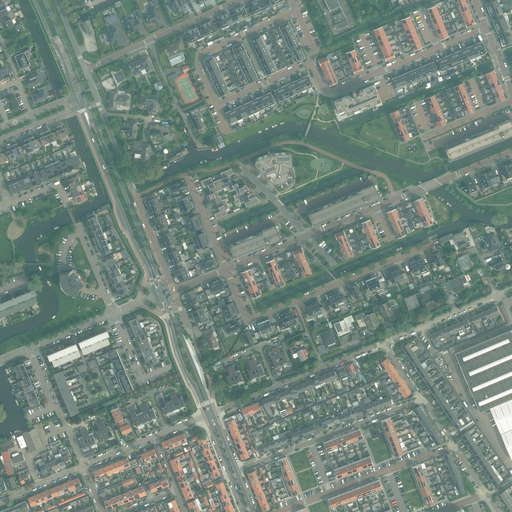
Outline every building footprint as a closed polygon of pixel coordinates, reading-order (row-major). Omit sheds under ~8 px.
[(159,6),(156,0),(154,0),(149,2),(151,7),(147,8),(149,13),(144,15),(148,24),(152,22),(153,23),(154,22),(153,22),(155,21),(156,21),(156,20),(160,19),(155,7),(159,6)] [(175,0),(170,2),(175,13),(184,9),(182,5),(186,3),(184,0),(175,0)] [(203,7),(199,0),(187,0),(190,5),(194,3),(196,9),(199,7),(200,8),(203,7)] [(253,5),(250,7),(254,16),(262,12),(256,0),(255,0),(253,1),(253,2),(252,2),(253,5)] [(256,0),(262,12),(269,9),(268,7),(265,0),(264,0),(262,1),(261,0),(256,0)] [(324,0),(329,11),(340,6),(337,0),(324,0)] [(489,0),(490,2),(486,4),(487,6),(486,6),(488,10),(499,5),(496,0),(489,0)] [(466,3),(456,7),(458,12),(469,8),(466,3)] [(427,9),(429,14),(438,11),(436,5),(427,9)] [(499,5),(488,10),(489,13),(491,15),(495,13),(496,16),(503,14),(499,5)] [(242,6),(239,8),(244,20),(249,18),(248,16),(251,15),(248,8),(245,9),(243,6),(242,7),(242,6)] [(0,16),(6,14),(8,16),(13,14),(12,10),(8,12),(6,7),(0,9),(0,16)] [(236,13),(233,15),(236,21),(239,20),(240,22),(244,20),(239,8),(235,9),(235,10),(234,10),(236,13)] [(469,8),(458,12),(461,17),(471,13),(469,8)] [(438,11),(429,14),(431,19),(440,16),(438,11)] [(338,30),(349,25),(347,20),(346,20),(342,12),(332,16),(336,24),(335,25),(338,30)] [(116,13),(104,18),(108,25),(119,20),(116,13)] [(227,13),(224,15),(229,25),(236,21),(233,15),(230,16),(229,13),(228,13),(227,13)] [(471,13),(461,17),(463,22),(473,18),(471,13)] [(15,17),(13,14),(8,16),(9,19),(1,23),(4,29),(14,24),(11,19),(15,17)] [(497,19),(493,21),(494,23),(493,24),(495,27),(506,22),(509,21),(507,15),(504,17),(503,14),(496,16),(497,19)] [(221,20),(218,22),(221,28),(225,26),(226,29),(230,27),(229,25),(224,15),(220,16),(221,17),(220,17),(221,20)] [(401,20),(403,25),(411,22),(409,16),(401,20)] [(440,16),(431,19),(433,24),(442,21),(440,16)] [(473,18),(463,22),(465,28),(469,26),(469,27),(473,26),(472,25),(475,24),(473,18)] [(133,19),(126,22),(126,23),(125,23),(128,28),(129,27),(131,32),(136,30),(136,29),(141,27),(138,19),(134,21),(133,19)] [(89,35),(94,32),(88,20),(83,22),(89,35)] [(210,21),(206,23),(212,35),(217,33),(216,31),(219,29),(216,23),(213,24),(211,21),(210,21)] [(442,21),(433,24),(435,29),(444,26),(442,21)] [(411,22),(403,25),(405,30),(414,27),(411,22)] [(506,22),(495,27),(496,30),(497,30),(498,33),(502,31),(503,33),(511,30),(510,31),(506,22)] [(17,32),(23,29),(21,23),(14,26),(17,32)] [(203,28),(201,29),(204,36),(206,35),(207,37),(212,35),(206,23),(203,24),(203,25),(202,25),(203,28)] [(281,26),(277,28),(280,33),(291,28),(289,23),(285,24),(285,23),(281,25),(281,26)] [(373,30),(375,35),(384,32),(382,26),(373,30)] [(444,26),(435,29),(437,34),(446,31),(444,26)] [(414,27),(405,30),(407,35),(416,31),(414,27)] [(105,40),(109,38),(110,43),(115,41),(116,43),(119,41),(118,39),(119,39),(117,33),(118,32),(116,28),(106,33),(102,34),(105,40)] [(195,28),(192,29),(196,40),(204,36),(201,29),(198,31),(197,28),(196,28),(195,28)] [(291,28),(280,33),(282,38),(293,33),(291,28)] [(189,35),(186,36),(187,39),(188,42),(189,43),(196,40),(192,29),(188,31),(187,32),(189,35)] [(504,36),(500,38),(501,41),(500,41),(502,45),(509,41),(510,42),(511,41),(511,33),(511,30),(503,33),(504,36)] [(416,31),(407,35),(409,40),(418,36),(416,31)] [(446,31),(437,34),(439,39),(448,36),(446,31)] [(384,32),(375,35),(377,40),(386,37),(384,32)] [(293,33),(282,38),(284,43),(295,38),(293,33)] [(254,38),(251,40),(253,45),(264,40),(262,35),(258,37),(258,36),(254,38)] [(418,36),(409,40),(411,45),(420,41),(418,36)] [(386,37),(377,40),(379,45),(388,42),(386,37)] [(295,38),(284,43),(286,48),(289,47),(298,42),(295,38)] [(182,52),(185,50),(180,40),(172,44),(173,46),(167,49),(171,57),(182,52)] [(264,40),(253,45),(255,50),(267,45),(264,40)] [(420,41),(411,45),(413,50),(422,47),(420,41)] [(476,41),(474,42),(475,44),(476,44),(480,55),(486,52),(484,48),(485,47),(483,44),(482,44),(482,42),(477,44),(476,41)] [(298,42),(289,47),(291,52),(300,47),(299,44),(299,45),(298,42)] [(388,42),(379,45),(382,50),(390,47),(388,42)] [(234,47),(233,48),(235,53),(244,49),(242,44),(238,46),(238,45),(234,47)] [(267,45),(255,50),(258,55),(269,50),(271,49),(269,44),(267,45)] [(476,44),(470,46),(475,58),(475,57),(480,55),(476,44)] [(21,69),(30,65),(28,60),(29,60),(29,59),(30,58),(29,58),(29,56),(28,56),(27,56),(26,56),(25,52),(31,50),(30,48),(29,45),(20,49),(22,53),(15,56),(21,69)] [(465,46),(463,46),(464,49),(469,60),(475,58),(470,46),(466,48),(465,46)] [(300,47),(291,52),(293,56),(302,52),(301,50),(302,50),(300,47)] [(390,47),(382,50),(384,55),(392,52),(390,47)] [(235,53),(233,54),(235,60),(237,59),(237,58),(246,54),(244,49),(235,53)] [(344,53),(347,59),(357,55),(355,49),(344,53)] [(464,49),(459,51),(463,61),(469,59),(464,49)] [(269,50),(258,55),(260,60),(269,56),(271,55),(269,50)] [(453,50),(452,51),(453,54),(453,53),(458,65),(459,65),(458,64),(463,61),(459,51),(455,53),(453,50)] [(171,57),(168,58),(171,66),(185,59),(182,52),(171,57)] [(293,56),(291,57),(293,63),(297,61),(298,62),(301,60),(301,59),(305,57),(302,52),(293,56)] [(392,52),(384,55),(386,60),(388,59),(389,60),(392,59),(392,58),(394,57),(392,52)] [(453,53),(448,56),(453,67),(458,65),(453,53)] [(246,54),(237,58),(237,59),(239,63),(247,60),(249,59),(246,54)] [(129,65),(132,73),(133,76),(141,72),(140,70),(145,68),(147,73),(154,70),(147,55),(141,58),(141,59),(129,65)] [(357,55),(347,59),(349,64),(359,60),(357,55)] [(442,55),(441,56),(442,58),(447,68),(452,66),(448,56),(443,57),(442,55)] [(208,60),(204,61),(206,67),(216,62),(216,63),(218,62),(215,56),(211,58),(211,57),(207,59),(208,60)] [(269,56),(260,60),(262,65),(271,61),(271,60),(269,56)] [(318,60),(320,65),(330,61),(328,56),(318,60)] [(442,58),(437,60),(438,62),(437,63),(439,66),(441,71),(447,68),(442,58)] [(239,63),(237,64),(240,69),(251,64),(249,59),(247,60),(239,63)] [(271,61),(262,65),(264,70),(276,64),(273,59),(271,60),(271,61)] [(359,60),(349,64),(351,69),(361,65),(359,60)] [(330,61),(320,65),(322,70),(332,66),(330,61)] [(427,61),(425,62),(426,64),(428,64),(432,76),(437,73),(436,69),(435,65),(434,65),(433,62),(428,64),(427,61)] [(216,62),(206,67),(209,71),(218,67),(216,63),(216,62)] [(5,66),(0,68),(5,80),(9,79),(7,76),(10,75),(9,74),(12,72),(8,63),(4,65),(5,66)] [(251,64),(240,69),(242,74),(253,69),(251,64)] [(276,64),(264,70),(267,75),(270,73),(271,74),(274,72),(274,71),(278,70),(276,64)] [(428,64),(423,66),(426,75),(431,73),(432,76),(428,64)] [(361,65),(351,69),(353,74),(357,72),(357,73),(361,72),(360,71),(363,70),(361,65)] [(417,65),(416,66),(417,68),(418,68),(422,80),(427,78),(423,66),(418,68),(417,65)] [(332,66),(322,70),(324,75),(334,71),(332,66)] [(218,67),(209,71),(211,76),(220,72),(218,67)] [(418,68),(413,70),(417,82),(422,80),(418,68)] [(110,69),(109,70),(117,86),(118,86),(121,83),(127,80),(122,69),(114,73),(113,73),(112,73),(112,74),(110,69)] [(253,69),(242,74),(244,79),(255,74),(253,69)] [(407,69),(406,70),(407,73),(408,72),(412,84),(417,82),(413,70),(408,72),(407,69)] [(493,70),(483,74),(485,79),(495,75),(493,70)] [(37,78),(39,77),(37,71),(28,75),(29,78),(25,80),(28,87),(39,83),(37,78)] [(220,72),(211,76),(213,81),(222,77),(225,76),(222,71),(220,72)] [(334,71),(324,75),(326,80),(336,76),(334,71)] [(408,72),(403,74),(407,86),(412,84),(408,72)] [(397,73),(396,74),(397,77),(398,76),(402,88),(402,86),(406,84),(407,86),(403,74),(398,76),(397,73)] [(255,74),(244,79),(246,84),(249,83),(250,82),(251,83),(255,81),(254,81),(258,79),(255,74)] [(301,75),(299,76),(301,79),(301,78),(306,88),(306,89),(312,87),(310,81),(311,81),(309,77),(308,78),(307,75),(302,78),(301,75)] [(495,75),(485,79),(487,84),(497,80),(495,75)] [(336,76),(326,80),(328,85),(339,81),(336,76)] [(398,76),(397,77),(392,79),(394,82),(393,83),(395,86),(397,90),(402,88),(398,76)] [(222,77),(213,81),(215,86),(225,82),(222,77)] [(301,79),(296,81),(301,91),(306,88),(301,78),(301,79)] [(164,86),(159,80),(153,85),(158,91),(164,86)] [(290,80),(288,81),(290,83),(291,83),(295,93),(301,91),(296,81),(292,83),(290,80)] [(497,80),(487,84),(489,88),(499,84),(497,80)] [(225,82),(215,86),(218,91),(227,87),(225,82)] [(290,83),(285,86),(290,96),(295,93),(291,83),(290,83)] [(462,83),(452,87),(454,92),(464,88),(462,83)] [(39,93),(32,96),(35,103),(39,101),(40,102),(43,100),(42,99),(43,99),(47,97),(45,92),(52,89),(50,84),(45,86),(45,87),(38,90),(39,93)] [(499,84),(489,88),(491,93),(501,89),(499,84)] [(279,85),(278,86),(279,89),(280,88),(285,99),(290,97),(290,96),(285,86),(281,88),(279,85)] [(334,101),(340,116),(374,103),(375,105),(382,102),(378,95),(376,90),(374,85),(358,91),(356,92),(355,90),(352,91),(352,92),(349,93),(349,95),(344,97),(338,100),(336,100),(334,101)] [(227,87),(218,91),(220,96),(224,95),(228,94),(227,93),(229,92),(227,87)] [(275,94),(273,94),(275,99),(277,98),(280,103),(286,101),(285,99),(280,88),(279,89),(274,91),(275,94)] [(464,88),(454,92),(456,96),(466,92),(464,88)] [(501,89),(491,93),(493,98),(503,94),(501,89)] [(110,91),(109,109),(116,109),(117,104),(123,104),(123,105),(128,106),(128,105),(129,105),(130,97),(129,97),(129,96),(124,96),(124,97),(117,96),(118,92),(110,91)] [(264,92),(262,93),(264,95),(265,95),(269,105),(270,108),(276,105),(274,100),(275,99),(273,94),(272,95),(270,92),(265,95),(264,92)] [(466,92),(456,96),(458,101),(468,97),(466,92)] [(434,94),(425,98),(427,103),(436,99),(434,94)] [(503,94),(493,98),(495,103),(505,99),(503,94)] [(264,95),(259,98),(264,108),(269,105),(265,95),(264,95)] [(156,113),(157,99),(141,97),(141,105),(149,106),(149,110),(152,111),(152,112),(156,113)] [(253,97),(251,98),(253,100),(254,100),(259,111),(264,109),(264,108),(259,98),(254,100),(253,97)] [(468,97),(458,101),(460,106),(470,102),(468,97)] [(436,99),(428,103),(429,107),(438,104),(436,99)] [(253,100),(248,102),(253,114),(259,111),(254,100),(253,100)] [(242,102),(241,103),(242,105),(243,105),(248,116),(253,114),(248,102),(244,105),(242,102)] [(470,102),(460,106),(461,106),(463,110),(462,110),(462,111),(472,107),(470,102)] [(438,104),(429,108),(431,112),(440,109),(438,104)] [(242,105),(237,107),(242,119),(248,116),(243,105),(242,105)] [(231,107),(230,108),(231,110),(232,110),(236,120),(238,123),(243,120),(242,119),(237,107),(233,110),(231,107)] [(472,107),(462,111),(464,116),(474,111),(472,107)] [(398,109),(389,113),(391,118),(400,114),(398,109)] [(440,109),(431,112),(433,117),(442,113),(440,109)] [(231,110),(226,113),(227,115),(226,115),(228,119),(229,119),(231,123),(236,120),(232,110),(231,110)] [(193,118),(190,119),(192,123),(193,123),(196,130),(198,129),(198,130),(199,130),(200,131),(201,131),(202,131),(203,130),(204,129),(204,128),(204,127),(204,126),(200,118),(202,117),(199,111),(192,114),(193,118)] [(400,114),(391,118),(393,122),(402,119),(400,114)] [(442,114),(433,117),(435,122),(444,118),(442,114)] [(444,118),(435,122),(437,127),(446,123),(444,118)] [(402,119),(393,122),(395,127),(404,124),(402,119)] [(498,126),(445,148),(449,159),(503,137),(503,138),(511,134),(511,120),(511,119),(497,124),(498,126)] [(136,138),(137,121),(133,121),(132,123),(118,122),(118,130),(129,130),(128,138),(136,138)] [(404,124),(395,127),(397,132),(406,128),(404,124)] [(58,132),(55,133),(58,140),(61,139),(60,137),(66,135),(62,125),(57,127),(58,130),(57,131),(58,132)] [(406,128),(397,132),(399,137),(408,133),(406,128)] [(50,130),(45,132),(49,142),(55,140),(55,141),(58,140),(55,133),(53,135),(52,133),(51,133),(50,130)] [(41,139),(39,140),(41,147),(44,146),(44,144),(49,142),(45,132),(40,134),(41,137),(40,137),(41,139)] [(408,133),(399,137),(401,142),(410,138),(408,133)] [(168,134),(163,136),(166,144),(171,142),(168,134)] [(220,136),(214,138),(215,138),(217,144),(217,145),(223,142),(220,136)] [(28,139),(32,149),(33,151),(39,149),(38,148),(41,147),(39,140),(36,141),(35,140),(34,140),(33,137),(28,139)] [(24,146),(22,147),(25,154),(27,152),(27,151),(32,149),(28,139),(23,141),(25,144),(24,144),(24,146)] [(148,162),(149,153),(155,154),(157,153),(155,149),(152,143),(150,144),(149,145),(142,144),(142,141),(134,142),(133,146),(131,145),(130,153),(135,153),(134,158),(141,158),(140,161),(148,162)] [(16,144),(12,146),(16,156),(21,154),(22,155),(25,154),(22,147),(19,148),(19,146),(18,147),(16,144)] [(8,153),(5,154),(8,161),(11,159),(10,158),(16,156),(12,146),(7,148),(8,151),(7,151),(8,153)] [(5,162),(8,161),(5,154),(3,155),(2,153),(1,154),(0,150),(0,162),(5,160),(5,162)] [(257,158),(263,174),(274,170),(276,174),(292,167),(286,152),(280,153),(273,153),(268,154),(263,156),(257,158)] [(75,156),(70,158),(74,167),(79,165),(75,156)] [(69,169),(74,167),(70,158),(65,160),(69,169)] [(64,171),(60,163),(59,160),(54,163),(59,173),(64,171)] [(64,171),(69,169),(65,160),(60,163),(64,171)] [(54,163),(49,165),(54,176),(59,173),(54,163)] [(504,173),(501,174),(503,180),(511,177),(507,164),(501,167),(504,173)] [(49,178),(54,176),(49,165),(44,167),(49,178)] [(44,166),(39,168),(44,180),(49,178),(44,167),(44,166)] [(37,169),(32,172),(37,183),(42,180),(37,169)] [(222,178),(217,180),(219,185),(220,185),(230,180),(229,180),(228,176),(234,174),(230,169),(220,173),(222,178)] [(492,170),(486,173),(492,185),(500,181),(498,176),(495,177),(492,170)] [(32,185),(37,183),(32,172),(32,171),(27,173),(28,176),(32,185)] [(483,182),(480,183),(483,189),(486,187),(491,185),(492,185),(486,173),(481,175),(483,182)] [(69,189),(71,188),(81,184),(77,175),(67,179),(70,185),(68,185),(69,189)] [(22,189),(27,187),(23,178),(22,176),(17,178),(22,189)] [(27,187),(32,185),(28,176),(23,178),(27,187)] [(22,189),(17,178),(17,177),(12,179),(17,191),(22,189)] [(202,181),(201,181),(203,187),(207,185),(209,189),(219,185),(217,180),(213,182),(211,177),(202,181)] [(12,193),(17,191),(12,179),(7,182),(12,193)] [(468,179),(464,181),(466,185),(467,184),(469,188),(468,188),(468,189),(469,189),(470,192),(476,189),(477,191),(480,190),(478,184),(475,185),(472,179),(469,180),(468,179)] [(230,180),(220,185),(222,189),(227,187),(229,192),(236,189),(239,187),(237,182),(232,184),(230,180),(229,180),(230,180)] [(178,183),(170,186),(174,196),(179,193),(178,190),(185,187),(184,186),(185,186),(183,182),(182,181),(181,181),(178,182),(178,183)] [(72,196),(74,195),(83,191),(81,184),(71,188),(73,191),(71,192),(72,196)] [(361,192),(308,214),(312,224),(366,202),(366,203),(380,198),(374,184),(360,190),(361,192)] [(211,193),(206,195),(208,200),(209,200),(219,196),(219,195),(218,196),(217,191),(222,189),(220,185),(219,185),(209,189),(211,193)] [(235,195),(233,195),(235,200),(238,199),(244,196),(243,192),(249,189),(245,185),(239,187),(236,189),(238,194),(235,195)] [(86,198),(83,191),(74,195),(75,198),(73,199),(75,202),(77,201),(78,203),(84,201),(83,199),(86,198)] [(149,199),(146,201),(148,207),(159,202),(155,193),(153,194),(147,196),(149,199)] [(179,200),(181,205),(190,201),(188,195),(183,197),(182,194),(175,197),(177,201),(179,200)] [(244,196),(238,199),(240,204),(244,202),(246,207),(260,201),(259,200),(256,196),(249,199),(248,195),(244,196)] [(219,196),(209,200),(211,205),(216,203),(218,207),(227,203),(225,199),(221,200),(219,196)] [(412,202),(414,207),(424,203),(422,197),(419,199),(419,198),(416,199),(416,200),(412,202)] [(190,201),(181,205),(183,210),(181,211),(183,215),(189,212),(188,209),(193,207),(190,201)] [(159,202),(148,207),(151,212),(154,211),(155,214),(162,211),(161,208),(162,207),(159,202)] [(220,212),(214,214),(216,219),(227,215),(225,210),(229,208),(227,203),(218,207),(220,212)] [(414,207),(416,212),(426,208),(424,203),(414,207)] [(386,212),(389,217),(399,213),(397,208),(386,212)] [(418,217),(428,213),(426,208),(416,212),(418,211),(420,216),(418,217)] [(156,217),(153,218),(156,224),(166,219),(164,214),(163,214),(162,211),(155,214),(156,217)] [(389,217),(391,222),(399,219),(397,214),(399,213),(389,217)] [(418,217),(420,222),(430,218),(428,213),(418,217)] [(86,220),(88,226),(98,222),(96,216),(94,217),(93,214),(86,217),(87,219),(86,220)] [(188,215),(182,217),(186,226),(199,220),(198,216),(197,216),(196,215),(190,217),(188,215)] [(430,218),(420,222),(422,221),(424,226),(432,223),(430,218)] [(166,219),(156,224),(158,229),(161,228),(162,231),(169,228),(168,225),(169,225),(166,219)] [(359,223),(361,229),(372,224),(369,219),(359,223)] [(391,222),(393,227),(401,224),(399,219),(391,222)] [(199,220),(186,226),(188,225),(190,230),(188,231),(190,234),(196,232),(194,229),(201,226),(200,225),(201,224),(199,220)] [(100,227),(98,222),(88,226),(91,231),(100,227)] [(363,228),(365,233),(374,229),(372,224),(361,229),(363,228)] [(393,227),(395,232),(405,228),(403,229),(401,224),(393,227)] [(262,232),(229,246),(230,250),(233,257),(267,243),(268,244),(281,239),(275,225),(261,230),(262,232)] [(103,233),(100,227),(91,231),(93,237),(103,233)] [(164,234),(160,236),(163,241),(174,237),(172,232),(173,231),(172,227),(169,228),(162,231),(164,234)] [(405,228),(395,232),(397,238),(407,233),(405,228)] [(365,233),(367,238),(376,234),(374,229),(365,233)] [(334,234),(336,239),(345,235),(343,230),(334,234)] [(457,247),(468,243),(463,231),(453,236),(457,247)] [(196,232),(190,234),(191,238),(193,237),(195,242),(206,238),(203,232),(197,235),(196,232)] [(105,238),(103,233),(93,237),(95,242),(105,238)] [(451,233),(439,238),(440,241),(441,243),(452,238),(451,237),(452,236),(451,233)] [(479,241),(480,243),(480,244),(480,246),(481,247),(483,250),(488,248),(489,251),(500,247),(494,233),(483,237),(484,239),(479,241)] [(367,238),(369,243),(378,239),(376,234),(367,238)] [(336,239),(338,244),(349,240),(347,235),(345,235),(336,239)] [(174,237),(163,241),(165,247),(168,245),(169,248),(175,246),(174,243),(176,242),(174,237)] [(107,244),(105,238),(95,242),(97,248),(107,244)] [(206,238),(195,242),(198,248),(196,248),(198,255),(204,252),(203,249),(202,246),(208,244),(207,241),(208,241),(207,238),(206,238)] [(378,239),(369,243),(371,248),(380,245),(378,239)] [(338,244),(341,249),(351,245),(349,240),(338,244)] [(109,249),(107,244),(97,248),(100,254),(104,252),(105,255),(112,252),(111,249),(109,249)] [(341,249),(343,254),(353,250),(351,245),(341,249)] [(171,252),(168,253),(170,258),(179,255),(175,246),(169,248),(171,252)] [(301,247),(291,252),(293,257),(295,256),(303,253),(301,247)] [(353,250),(343,254),(345,259),(355,255),(353,250)] [(435,261),(432,262),(434,268),(438,267),(439,269),(444,267),(443,265),(444,264),(440,256),(441,255),(440,252),(439,253),(439,252),(438,252),(437,252),(433,253),(433,254),(432,255),(435,261)] [(295,256),(293,257),(295,262),(297,261),(305,258),(303,253),(295,256)] [(496,269),(497,268),(499,268),(500,268),(501,267),(502,266),(502,265),(504,264),(502,260),(505,259),(502,253),(500,253),(496,255),(498,258),(490,261),(493,268),(496,267),(496,269)] [(103,261),(105,267),(115,263),(113,258),(114,257),(113,254),(106,257),(107,259),(103,261)] [(179,255),(170,258),(172,264),(175,263),(177,266),(182,263),(185,262),(181,254),(179,255)] [(462,269),(472,265),(467,254),(457,258),(462,269)] [(211,256),(205,258),(210,269),(215,266),(213,261),(214,261),(213,258),(212,258),(211,257),(211,256)] [(200,262),(194,265),(197,270),(203,268),(204,271),(210,269),(205,258),(200,260),(200,262)] [(266,262),(268,267),(278,263),(276,258),(266,262)] [(297,261),(295,262),(297,267),(307,263),(305,258),(297,261)] [(421,259),(416,261),(421,273),(421,274),(430,271),(427,264),(424,265),(421,259)] [(413,270),(410,271),(412,277),(421,273),(416,261),(410,263),(413,270)] [(105,267),(108,273),(117,269),(119,268),(117,262),(115,263),(105,267)] [(178,269),(175,270),(177,276),(188,271),(185,262),(182,263),(177,266),(178,269)] [(268,267),(270,272),(280,268),(278,269),(276,264),(278,263),(268,267)] [(307,263),(297,267),(299,272),(309,268),(307,263)] [(397,267),(393,268),(398,282),(407,278),(405,272),(402,273),(399,267),(397,267)] [(270,272),(272,277),(282,273),(280,268),(270,272)] [(309,268),(299,272),(301,277),(312,273),(309,268)] [(390,278),(387,279),(389,285),(398,282),(393,268),(388,270),(389,271),(387,272),(390,278)] [(62,286),(63,288),(65,290),(67,291),(69,292),(71,293),(74,294),(75,295),(76,295),(80,287),(79,287),(84,283),(74,269),(73,269),(68,273),(68,272),(60,274),(60,276),(60,279),(60,281),(61,283),(62,286)] [(120,274),(117,269),(108,273),(110,278),(120,274)] [(241,272),(243,277),(252,274),(250,269),(247,270),(247,269),(244,270),(244,271),(241,272)] [(188,271),(177,276),(179,281),(188,278),(191,277),(188,271)] [(272,277),(274,282),(284,278),(282,279),(280,274),(282,273),(272,277)] [(122,280),(120,274),(110,278),(112,284),(122,280)] [(243,277),(246,282),(254,279),(252,274),(243,277)] [(463,284),(467,282),(465,278),(465,279),(463,275),(445,282),(443,278),(440,279),(442,284),(441,284),(445,292),(449,290),(451,291),(453,290),(454,292),(464,288),(463,284)] [(377,276),(371,278),(376,291),(385,287),(382,281),(379,283),(377,276)] [(284,278),(274,282),(276,288),(286,283),(284,278)] [(368,287),(365,289),(367,294),(376,291),(371,278),(365,281),(368,287)] [(246,282),(248,287),(256,284),(254,279),(246,282)] [(124,285),(122,280),(112,284),(115,289),(124,285)] [(221,280),(215,282),(219,291),(224,289),(225,292),(229,290),(228,287),(224,289),(224,288),(225,287),(224,284),(223,285),(221,280)] [(210,294),(207,296),(208,298),(215,296),(214,295),(220,293),(219,291),(215,282),(210,284),(211,287),(208,289),(210,294)] [(248,287),(250,292),(260,288),(258,289),(256,284),(248,287)] [(353,293),(350,295),(352,301),(356,299),(355,297),(361,295),(358,288),(359,288),(358,285),(357,285),(357,284),(356,285),(355,284),(351,286),(351,287),(350,287),(353,293)] [(431,289),(434,288),(432,284),(419,289),(424,301),(434,296),(431,289)] [(127,291),(124,285),(115,289),(117,295),(127,291)] [(260,288),(250,292),(252,298),(262,293),(260,288)] [(0,316),(37,301),(32,290),(0,303),(0,316)] [(194,290),(185,294),(187,299),(198,295),(198,294),(196,295),(194,290)] [(334,295),(339,307),(348,304),(345,298),(342,299),(340,292),(337,294),(337,293),(334,294),(334,295)] [(409,310),(419,306),(415,294),(404,299),(409,310)] [(198,295),(187,299),(189,305),(192,303),(194,307),(199,304),(198,301),(200,300),(198,295)] [(331,304),(328,305),(330,311),(339,307),(334,295),(328,297),(331,304)] [(390,306),(395,304),(392,298),(387,300),(388,302),(378,306),(377,305),(373,306),(376,312),(380,311),(383,317),(393,313),(390,306)] [(315,300),(311,302),(316,315),(325,312),(323,306),(320,307),(317,301),(316,301),(315,300)] [(225,302),(219,304),(220,307),(222,306),(224,312),(235,307),(234,303),(233,303),(232,302),(226,304),(225,302)] [(308,312),(305,313),(308,319),(316,315),(311,302),(307,304),(307,305),(306,305),(308,312)] [(195,310),(192,311),(194,317),(203,313),(205,312),(201,303),(199,304),(194,307),(195,310)] [(497,306),(490,309),(493,316),(500,313),(497,306)] [(224,312),(222,313),(226,321),(232,319),(230,316),(237,313),(236,312),(237,312),(235,307),(224,312)] [(490,309),(484,311),(487,318),(493,316),(490,309)] [(292,311),(286,314),(291,326),(300,322),(297,317),(294,318),(292,311)] [(484,311),(478,314),(481,321),(487,318),(484,311)] [(203,313),(194,317),(196,322),(197,322),(198,325),(209,320),(205,312),(203,313)] [(365,324),(367,324),(368,328),(379,323),(374,312),(365,316),(363,312),(355,316),(357,320),(362,318),(365,324)] [(283,323),(280,324),(282,330),(291,326),(286,314),(280,316),(283,323)] [(474,324),(481,321),(478,314),(471,317),(474,324)] [(351,315),(347,317),(343,318),(344,320),(334,324),(338,335),(349,331),(347,327),(351,325),(349,322),(354,321),(351,315)] [(128,321),(130,327),(139,323),(137,318),(128,321)] [(269,319),(263,321),(267,331),(272,329),(273,331),(276,329),(273,323),(271,324),(269,319)] [(467,319),(460,322),(463,329),(470,325),(467,319)] [(263,322),(257,324),(259,329),(256,330),(259,336),(262,335),(261,333),(267,331),(263,322)] [(460,322),(455,324),(458,331),(463,329),(460,322)] [(141,328),(139,323),(130,327),(132,332),(141,328)] [(230,323),(224,325),(228,334),(237,331),(237,332),(240,330),(240,329),(240,328),(241,328),(239,324),(238,324),(238,323),(231,326),(230,323)] [(455,324),(449,326),(452,333),(458,331),(455,324)] [(449,326),(443,329),(446,336),(452,333),(449,326)] [(144,327),(141,328),(132,332),(134,337),(146,332),(144,327)] [(212,333),(214,332),(212,328),(204,332),(206,335),(205,336),(210,349),(218,346),(212,333)] [(511,328),(456,352),(470,387),(474,396),(480,411),(490,407),(511,458),(511,328)] [(443,329),(437,331),(440,338),(446,336),(443,329)] [(84,353),(109,342),(107,337),(109,336),(107,330),(79,342),(84,353)] [(320,334),(316,336),(318,341),(319,340),(321,345),(323,344),(324,345),(324,344),(326,345),(335,341),(330,330),(319,334),(320,334)] [(249,331),(243,333),(244,335),(243,335),(244,339),(245,338),(247,342),(253,340),(254,343),(257,341),(255,335),(252,336),(249,331)] [(441,341),(440,338),(437,331),(431,334),(435,344),(441,341)] [(148,337),(146,332),(134,337),(136,341),(147,337),(148,337)] [(138,346),(147,343),(149,342),(147,337),(136,341),(138,346)] [(149,342),(147,343),(138,346),(140,351),(152,347),(149,342)] [(49,361),(52,360),(54,365),(56,365),(80,354),(75,343),(47,355),(49,361)] [(288,345),(290,350),(292,355),(297,353),(300,360),(307,357),(306,355),(308,354),(307,352),(308,351),(307,348),(299,351),(297,347),(296,348),(294,343),(288,345)] [(401,347),(405,352),(410,349),(407,344),(401,347)] [(154,352),(152,347),(140,351),(142,356),(154,352)] [(277,347),(274,348),(282,366),(288,363),(283,351),(280,353),(277,347)] [(408,357),(414,354),(416,352),(412,347),(410,349),(405,352),(408,357)] [(107,358),(111,357),(119,353),(117,348),(108,352),(109,352),(105,353),(107,358)] [(275,368),(282,366),(274,348),(271,349),(274,355),(270,357),(275,368)] [(156,357),(154,352),(142,356),(145,361),(156,357)] [(111,357),(113,362),(121,358),(119,353),(111,357)] [(408,357),(412,362),(417,359),(414,354),(408,357)] [(382,356),(375,361),(377,363),(377,364),(378,364),(380,366),(381,365),(383,368),(384,367),(390,363),(387,358),(384,360),(382,356)] [(158,362),(156,357),(145,361),(147,367),(158,362)] [(113,362),(115,367),(124,363),(121,358),(113,362)] [(97,366),(95,359),(88,362),(90,369),(97,366)] [(254,359),(250,360),(258,378),(264,375),(260,363),(256,365),(254,359)] [(412,362),(415,367),(420,364),(417,359),(412,362)] [(251,380),(258,378),(250,360),(248,361),(250,367),(246,369),(251,380)] [(14,367),(17,374),(26,370),(24,367),(26,366),(25,362),(14,367)] [(87,370),(84,363),(77,367),(80,373),(87,370)] [(111,368),(114,373),(126,368),(124,363),(115,367),(111,368)] [(352,363),(347,365),(350,373),(352,378),(354,377),(355,376),(355,375),(354,372),(359,370),(357,366),(354,367),(352,363)] [(390,363),(384,367),(385,369),(384,369),(387,372),(388,372),(394,368),(390,363)] [(415,367),(418,372),(424,369),(420,364),(415,367)] [(232,365),(229,367),(237,384),(244,382),(239,370),(235,371),(232,365)] [(230,387),(237,384),(229,367),(227,368),(229,374),(225,375),(230,387)] [(344,367),(337,369),(342,379),(348,376),(350,382),(352,381),(348,372),(346,373),(344,367)] [(114,373),(116,378),(128,373),(126,368),(114,373)] [(394,368),(388,372),(389,374),(388,374),(390,377),(391,377),(397,373),(394,368)] [(17,374),(19,381),(29,377),(29,376),(27,373),(29,372),(28,369),(26,370),(17,374)] [(418,372),(422,377),(427,373),(424,369),(418,372)] [(53,375),(55,380),(64,376),(62,371),(53,375)] [(334,371),(329,373),(331,379),(337,377),(337,376),(334,371)] [(116,378),(118,383),(130,378),(128,373),(116,378)] [(329,373),(323,375),(326,381),(331,379),(329,373)] [(397,373),(391,377),(392,379),(391,379),(393,382),(401,378),(397,373)] [(422,377),(425,382),(430,379),(427,373),(422,377)] [(323,375),(317,377),(320,383),(326,381),(323,375)] [(19,381),(22,387),(31,383),(30,380),(32,379),(30,376),(29,376),(29,377),(19,381)] [(55,380),(57,385),(66,381),(64,376),(55,380)] [(317,377),(312,380),(314,386),(316,388),(321,386),(320,384),(320,383),(317,377)] [(118,383),(120,388),(132,383),(130,378),(118,383)] [(401,378),(393,382),(397,387),(398,387),(404,383),(401,378)] [(434,384),(430,379),(425,382),(428,387),(434,384)] [(312,380),(306,382),(309,388),(314,386),(312,380)] [(57,385),(59,390),(68,386),(66,381),(57,385)] [(22,387),(25,394),(34,390),(33,387),(35,386),(33,382),(31,383),(22,387)] [(306,382),(301,384),(303,390),(309,388),(306,382)] [(134,388),(132,383),(120,388),(122,393),(134,388)] [(404,383),(398,387),(399,389),(398,389),(400,392),(401,392),(407,388),(404,383)] [(301,384),(295,387),(298,393),(303,390),(301,384)] [(429,389),(433,394),(438,390),(435,385),(429,389)] [(59,390),(61,395),(70,391),(68,386),(59,390)] [(295,387),(290,389),(293,398),(299,396),(298,393),(295,387)] [(407,388),(401,392),(402,394),(401,394),(403,398),(411,393),(407,388)] [(25,394),(28,401),(37,397),(37,396),(36,393),(37,392),(36,389),(34,390),(25,394)] [(290,389),(284,391),(286,397),(288,401),(294,399),(293,398),(290,389)] [(175,390),(172,392),(179,410),(186,407),(181,395),(177,397),(175,390)] [(433,394),(436,399),(441,395),(438,390),(433,394)] [(61,395),(63,400),(72,396),(70,391),(61,395)] [(284,391),(278,393),(281,399),(286,397),(284,391)] [(171,399),(168,400),(173,412),(179,410),(172,392),(169,393),(171,399)] [(166,415),(173,412),(168,400),(164,402),(161,393),(157,395),(156,395),(156,396),(156,397),(156,398),(159,406),(162,405),(166,415)] [(278,393),(273,396),(275,402),(281,399),(278,393)] [(386,394),(381,395),(382,398),(385,405),(390,402),(388,396),(386,394)] [(436,399),(439,404),(445,400),(441,395),(436,399)] [(39,396),(37,396),(37,397),(28,401),(30,407),(40,404),(38,400),(40,399),(39,396)] [(63,400),(65,405),(74,401),(72,396),(63,400)] [(273,396),(267,398),(270,404),(275,402),(273,396)] [(267,398),(262,400),(264,406),(270,404),(267,398)] [(370,400),(364,402),(365,405),(368,411),(373,409),(371,403),(370,400)] [(439,404),(443,409),(448,405),(445,400),(439,404)] [(65,405),(67,410),(76,406),(74,401),(65,405)] [(146,402),(143,404),(150,421),(157,419),(152,407),(148,408),(146,402)] [(258,402),(252,404),(255,411),(257,416),(262,414),(263,416),(265,414),(261,405),(259,406),(258,402)] [(143,411),(139,412),(144,424),(150,421),(143,404),(140,405),(143,411)] [(252,404),(247,407),(249,414),(255,411),(252,404)] [(359,404),(353,406),(354,409),(357,415),(362,413),(360,407),(359,404)] [(419,405),(413,410),(414,411),(413,412),(415,415),(416,415),(423,410),(419,405)] [(443,409),(446,414),(452,410),(448,405),(443,409)] [(78,411),(76,406),(67,410),(69,415),(78,411)] [(111,410),(116,422),(118,421),(123,419),(123,418),(118,407),(117,407),(117,406),(114,407),(114,408),(111,410)] [(247,407),(241,409),(244,416),(246,415),(247,417),(248,417),(251,416),(249,414),(247,407)] [(137,427),(144,424),(139,412),(136,414),(133,408),(130,409),(137,427)] [(347,408),(342,410),(342,411),(343,413),(343,414),(345,420),(351,418),(349,411),(347,408)] [(423,410),(416,415),(417,416),(417,417),(419,420),(426,415),(423,410)] [(446,414),(449,419),(455,415),(452,410),(446,414)] [(229,420),(226,421),(229,427),(236,424),(234,418),(238,416),(240,420),(242,419),(240,413),(228,417),(229,420)] [(331,415),(325,418),(328,426),(334,424),(332,418),(331,415)] [(426,415),(419,420),(421,421),(420,422),(422,425),(423,425),(429,420),(426,415)] [(449,419),(453,424),(458,420),(455,415),(449,419)] [(390,417),(381,421),(383,426),(392,422),(390,417)] [(319,418),(316,419),(319,426),(322,425),(323,428),(328,426),(325,418),(320,420),(319,418)] [(458,420),(453,424),(456,429),(464,423),(461,418),(458,420)] [(123,419),(118,421),(120,427),(123,433),(131,429),(129,423),(127,420),(124,422),(123,419)] [(102,420),(99,422),(107,439),(113,437),(108,425),(105,427),(102,420)] [(429,420),(423,425),(424,426),(423,427),(425,430),(426,430),(433,425),(429,420)] [(315,421),(306,424),(307,427),(310,433),(315,431),(315,429),(318,428),(315,421)] [(472,421),(460,429),(461,432),(467,428),(468,427),(474,423),(472,421)] [(100,442),(107,439),(99,422),(96,423),(99,429),(95,431),(100,442)] [(392,422),(383,426),(385,431),(393,428),(394,428),(392,422)] [(236,424),(229,427),(231,432),(238,429),(236,424)] [(433,425),(426,430),(427,431),(427,432),(429,435),(436,430),(433,425)] [(30,450),(42,445),(35,428),(23,433),(30,450)] [(86,428),(82,429),(90,447),(96,444),(92,432),(88,434),(86,428)] [(393,428),(385,431),(387,436),(396,433),(394,428),(393,428)] [(83,449),(90,447),(82,429),(80,430),(82,436),(78,438),(83,449)] [(238,429),(231,432),(233,438),(240,435),(238,429)] [(359,429),(354,431),(358,442),(364,440),(359,429)] [(289,430),(283,432),(287,442),(293,440),(290,434),(289,430)] [(436,430),(429,435),(431,436),(430,437),(432,440),(433,440),(439,435),(436,430)] [(354,431),(349,433),(353,444),(358,442),(354,431)] [(467,431),(461,435),(464,440),(470,436),(467,431)] [(283,432),(278,434),(281,444),(287,442),(283,432)] [(183,433),(178,435),(181,443),(187,440),(183,433)] [(349,433),(344,435),(347,444),(352,442),(353,444),(349,433)] [(396,433),(387,436),(389,441),(397,438),(398,438),(396,433)] [(278,434),(272,437),(273,440),(276,446),(281,444),(278,434)] [(21,448),(28,445),(23,435),(17,437),(21,448)] [(178,435),(172,437),(175,445),(179,444),(180,447),(182,446),(181,443),(178,435)] [(197,440),(199,445),(207,442),(204,436),(200,438),(198,435),(188,439),(189,443),(197,440)] [(240,435),(233,438),(235,443),(242,440),(240,435)] [(344,435),(339,437),(342,446),(347,444),(344,435)] [(439,435),(433,440),(434,441),(433,442),(436,445),(443,440),(439,435)] [(470,436),(464,440),(467,445),(474,441),(476,440),(474,438),(472,439),(470,436)] [(11,437),(0,441),(0,451),(15,445),(11,437)] [(172,437),(167,440),(170,447),(175,445),(172,437)] [(339,437),(334,439),(337,447),(342,446),(339,437)] [(397,438),(389,441),(391,446),(399,443),(398,438),(397,438)] [(334,439),(329,440),(332,449),(333,452),(338,450),(337,447),(334,439)] [(164,450),(170,447),(167,440),(161,442),(164,450)] [(242,440),(235,443),(237,448),(244,446),(242,440)] [(329,440),(324,442),(327,451),(332,449),(329,440)] [(474,441),(467,445),(471,450),(477,446),(474,441)] [(199,445),(201,450),(209,447),(207,442),(199,445)] [(399,443),(391,446),(393,451),(401,448),(405,446),(403,442),(400,443),(399,443)] [(477,446),(471,450),(474,455),(481,451),(480,451),(483,449),(480,445),(478,447),(477,446)] [(244,446),(237,448),(239,454),(247,451),(244,446)] [(201,450),(204,456),(211,453),(209,447),(201,450)] [(153,448),(148,451),(151,459),(157,456),(153,448)] [(401,448),(393,451),(394,456),(395,457),(396,456),(403,453),(401,448)] [(0,469),(5,468),(7,475),(15,473),(12,466),(15,465),(20,463),(25,460),(23,456),(22,453),(16,456),(12,458),(11,459),(8,450),(0,452),(0,469)] [(148,451),(142,453),(145,461),(151,459),(148,451)] [(247,451),(239,454),(242,459),(249,456),(247,451)] [(481,451),(474,455),(478,460),(484,456),(481,451)] [(450,452),(443,455),(446,460),(452,458),(450,452)] [(137,458),(135,459),(138,465),(138,466),(141,472),(141,475),(144,473),(141,466),(145,464),(144,462),(145,461),(142,453),(136,455),(137,458)] [(204,456),(206,461),(213,458),(211,453),(204,456)] [(67,455),(62,457),(65,465),(71,463),(67,455)] [(56,459),(59,467),(65,465),(62,457),(59,458),(58,456),(56,457),(56,459)] [(370,456),(364,458),(368,467),(373,465),(370,456)] [(484,456),(478,460),(481,465),(487,461),(484,456)] [(169,460),(172,465),(179,462),(177,457),(169,460)] [(278,460),(275,462),(276,466),(279,465),(280,465),(288,462),(286,457),(278,460)] [(127,458),(121,460),(124,468),(125,470),(138,465),(135,459),(128,461),(127,458)] [(206,461),(208,466),(215,464),(213,458),(206,461)] [(364,458),(359,460),(363,469),(368,467),(364,458)] [(452,458),(446,460),(448,466),(454,464),(452,458)] [(56,459),(51,462),(54,470),(59,467),(56,459)] [(121,460),(115,462),(119,470),(120,470),(121,471),(123,470),(123,469),(124,468),(121,460)] [(359,460),(354,462),(358,471),(363,469),(359,460)] [(48,472),(45,464),(44,461),(38,464),(39,464),(36,465),(37,468),(39,467),(42,474),(48,472)] [(487,461),(481,465),(484,470),(491,466),(487,461)] [(51,462),(45,464),(48,472),(54,470),(51,462)] [(115,462),(110,465),(114,475),(115,474),(114,472),(119,470),(115,462)] [(172,465),(174,471),(182,468),(179,462),(172,465)] [(288,462),(280,465),(281,470),(290,467),(288,462)] [(354,462),(349,464),(352,473),(358,471),(354,462)] [(417,465),(412,467),(414,472),(425,468),(426,467),(424,462),(420,464),(417,465)] [(208,466),(210,472),(217,469),(215,464),(208,466)] [(349,464),(344,466),(347,475),(352,473),(349,464)] [(454,464),(448,466),(450,472),(456,469),(454,464)] [(110,465),(104,467),(107,475),(111,473),(112,475),(114,475),(110,465)] [(491,466),(484,470),(488,475),(494,471),(496,470),(492,465),(491,466)] [(344,466),(339,468),(342,476),(347,475),(344,466)] [(104,467),(99,469),(102,477),(107,475),(104,467)] [(290,467),(281,470),(283,475),(292,472),(290,467)] [(27,473),(30,472),(28,468),(23,470),(24,470),(21,471),(17,472),(22,483),(30,480),(27,473)] [(174,471),(176,477),(184,473),(182,468),(174,471)] [(339,468),(334,470),(337,478),(342,476),(339,468)] [(425,468),(414,472),(415,477),(424,473),(426,473),(425,468)] [(97,479),(102,477),(99,469),(93,472),(94,475),(93,476),(96,483),(98,482),(97,479)] [(220,475),(217,469),(210,472),(208,473),(209,475),(211,474),(212,478),(220,475)] [(456,469),(450,472),(452,477),(458,475),(456,469)] [(254,470),(247,473),(249,478),(256,476),(254,470)] [(494,471),(488,475),(491,480),(497,476),(494,471)] [(283,475),(281,476),(283,481),(294,477),(292,472),(283,475)] [(176,477),(179,482),(186,479),(184,473),(176,477)] [(424,473),(415,477),(417,482),(426,478),(424,473)] [(163,478),(159,479),(163,487),(169,485),(164,474),(162,475),(163,478)] [(458,475),(452,477),(454,483),(461,481),(458,475)] [(497,476),(491,480),(494,485),(501,481),(503,479),(500,475),(497,476)] [(12,476),(3,480),(7,490),(8,489),(8,488),(9,488),(10,488),(16,486),(12,476)] [(256,476),(249,478),(251,484),(259,481),(256,476)] [(294,477),(283,481),(285,486),(296,482),(294,477)] [(78,478),(72,480),(75,488),(76,488),(79,486),(80,488),(82,487),(78,478)] [(155,481),(154,481),(157,490),(163,487),(159,479),(158,480),(157,478),(154,480),(155,481)] [(179,482),(181,488),(189,484),(188,482),(190,481),(189,478),(186,479),(179,482)] [(426,478),(417,482),(419,486),(428,483),(430,482),(428,478),(426,478)] [(72,480),(66,482),(69,490),(70,490),(74,489),(74,490),(76,489),(76,488),(75,488),(72,480)] [(379,480),(374,482),(377,490),(382,488),(379,480)] [(154,481),(145,485),(147,490),(150,489),(152,492),(157,490),(154,481)] [(215,491),(217,490),(224,487),(222,481),(215,484),(216,487),(214,488),(215,491)] [(259,481),(251,484),(254,489),(261,486),(259,481)] [(455,486),(454,487),(454,489),(456,488),(456,489),(463,486),(461,481),(454,483),(455,486)] [(66,482),(60,485),(64,493),(68,491),(69,492),(71,492),(70,490),(69,490),(66,482)] [(142,486),(136,488),(140,497),(145,495),(144,492),(147,490),(145,485),(144,482),(141,483),(142,486)] [(296,482),(285,486),(287,491),(298,487),(296,482)] [(374,482),(368,484),(372,493),(372,495),(378,493),(377,490),(374,482)] [(428,483),(419,486),(421,491),(430,488),(428,483)] [(181,488),(183,493),(191,490),(189,484),(181,488)] [(368,484),(363,486),(367,494),(372,493),(368,484)] [(60,485),(55,487),(58,495),(64,493),(60,485)] [(261,486),(254,489),(256,495),(263,492),(261,486)] [(363,486),(358,487),(362,496),(367,494),(363,486)] [(463,486),(456,489),(459,494),(465,492),(463,486)] [(55,487),(49,489),(53,497),(58,495),(55,487)] [(218,492),(219,495),(227,492),(224,487),(217,490),(215,491),(216,493),(218,492)] [(298,487),(287,491),(289,497),(300,493),(298,487)] [(358,487),(353,489),(356,498),(362,496),(358,487)] [(136,488),(131,491),(134,499),(140,497),(136,488)] [(430,488),(421,491),(423,496),(431,492),(430,488)] [(49,489),(44,491),(47,499),(53,497),(49,489)] [(191,490),(183,493),(185,499),(193,496),(192,493),(195,492),(194,489),(191,490)] [(353,489),(348,491),(351,500),(356,498),(353,489)] [(506,490),(500,494),(504,500),(510,496),(506,490)] [(44,491),(38,494),(42,502),(47,499),(44,491)] [(131,491),(125,493),(129,501),(134,499),(131,491)] [(348,491),(343,493),(346,502),(347,505),(352,503),(351,500),(348,491)] [(219,495),(221,500),(229,497),(227,492),(219,495)] [(263,492),(256,495),(258,500),(265,497),(263,492)] [(431,492),(423,496),(424,501),(433,497),(431,492)] [(125,493),(120,495),(123,504),(129,501),(125,493)] [(343,493),(338,495),(341,504),(346,502),(343,493)] [(38,494),(33,496),(36,504),(42,502),(38,494)] [(120,495),(114,497),(118,506),(123,504),(120,495)] [(338,495),(333,497),(336,506),(341,504),(338,495)] [(31,506),(36,504),(33,496),(27,498),(31,506)] [(433,497),(424,501),(426,506),(438,502),(436,496),(433,497)] [(107,510),(112,508),(108,497),(107,497),(106,498),(107,500),(103,502),(107,510)] [(109,497),(108,497),(112,508),(118,506),(114,497),(110,499),(109,497)] [(221,500),(224,506),(231,503),(229,497),(221,500)] [(265,497),(258,500),(260,506),(267,503),(265,497)] [(332,498),(328,499),(331,508),(332,508),(336,506),(333,497),(332,498)] [(166,502),(169,508),(176,504),(174,499),(173,499),(167,502),(166,502)] [(187,502),(189,508),(197,505),(199,504),(197,499),(195,499),(187,502)] [(25,501),(20,503),(23,511),(24,511),(29,510),(25,501)] [(224,506),(226,511),(233,508),(231,503),(224,506)] [(267,503),(260,506),(262,511),(269,508),(267,503)]
